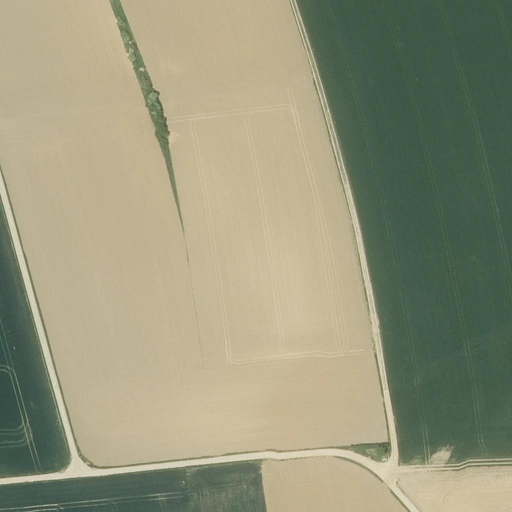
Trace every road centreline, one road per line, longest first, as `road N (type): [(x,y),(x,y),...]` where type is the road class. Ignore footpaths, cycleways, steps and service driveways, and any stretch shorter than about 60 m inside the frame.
road 1 (track): [(385,396),(329,130),(289,0)]
road 2 (unclassified): [(382,481),(335,458),(80,480)]
road 3 (unclassified): [(0,186),(80,480)]
road 4 (track): [(511,468),(390,473)]
